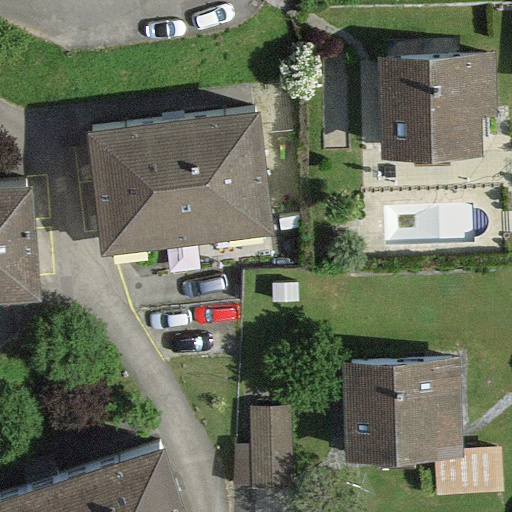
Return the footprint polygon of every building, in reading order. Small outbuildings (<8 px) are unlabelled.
[(382,56),(383,153),(483,152),(482,113),(494,112),(493,55),(382,56)] [(93,133),(105,243),(263,226),(251,115),(93,133)] [(0,184),(0,296),(36,294),(30,183),(0,184)] [(350,365),(352,461),(451,460),(450,421),(462,421),(461,363),(350,365)] [(0,499),(0,511),(181,511),(160,446),(0,499)]
